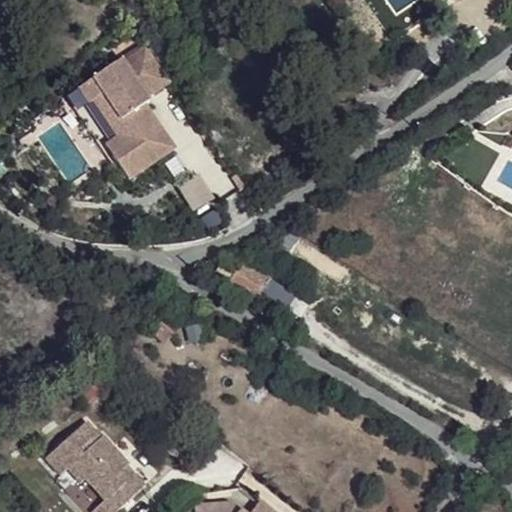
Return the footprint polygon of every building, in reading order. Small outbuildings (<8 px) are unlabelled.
[(382,45),(376,36),(367,42),(374,52),(382,45)] [(120,61),(78,89),(89,105),(92,102),(103,95),(134,142),(112,157),(127,180),(174,149),(144,105),(148,102),(145,98),(169,82),(162,72),(172,64),(157,43),(147,50),(145,47),(122,63),(120,61)] [(134,142),(103,95),(92,102),(117,138),(104,147),(112,157),(134,142)] [(29,135),(18,142),(24,150),(34,143),(29,135)] [(240,190),(244,187),(236,175),(232,178),(240,190)] [(197,178),(181,188),(194,210),(211,200),(197,178)] [(270,276),(242,260),(235,272),(221,264),(217,272),(221,274),(217,282),(253,304),(270,276)] [(151,333),(164,345),(174,334),(161,322),(151,333)] [(91,401),(103,389),(82,367),(69,378),(91,401)] [(93,511),(117,511),(125,506),(124,505),(131,498),(132,499),(146,486),(145,485),(145,486),(128,467),(129,466),(103,437),(101,438),(87,422),(45,460),(60,477),(67,471),(80,485),(85,481),(104,502),(93,511)] [(192,450),(177,438),(171,443),(168,450),(168,452),(186,464),(188,464),(193,456),(192,450)]
